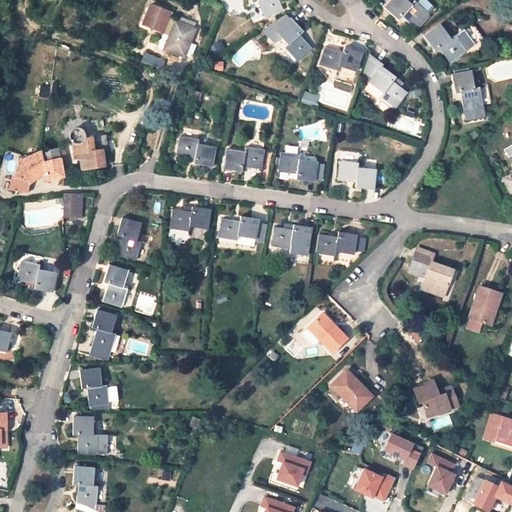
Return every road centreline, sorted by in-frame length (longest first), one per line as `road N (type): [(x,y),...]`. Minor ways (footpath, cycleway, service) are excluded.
road 1 (residential): [(70,321),(110,196),(145,180),(387,214)]
road 2 (residential): [(387,214),(430,148),(434,96),(411,55),(370,26)]
road 3 (residential): [(16,511),(70,321)]
road 4 (residential): [(415,220),(346,295),(378,327)]
